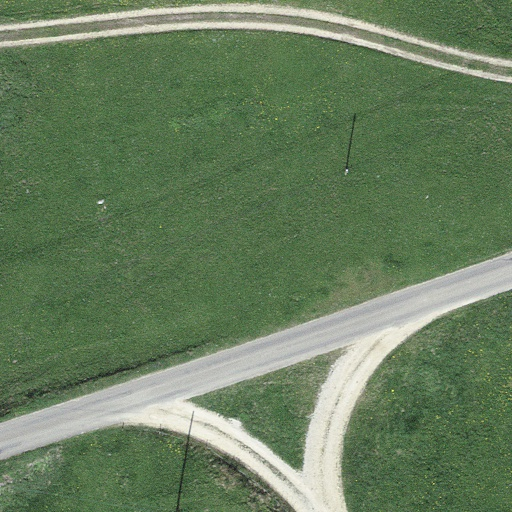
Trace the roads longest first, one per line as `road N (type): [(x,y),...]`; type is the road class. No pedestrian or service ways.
road 1 (unclassified): [(0,439),(511,271)]
road 2 (track): [(0,36),(214,14),(511,70)]
